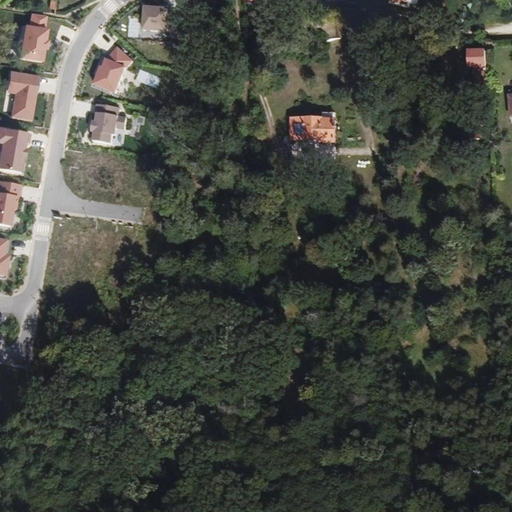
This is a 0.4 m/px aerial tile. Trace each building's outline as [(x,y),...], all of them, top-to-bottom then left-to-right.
[(487,88),(486,52),(469,52),(470,67),(473,67),(474,75),(475,75),(475,84),(479,84),(479,82),(483,81),(483,84),(483,88),(487,88)] [(130,58),(116,99),(131,104),(145,63),(130,58)] [(336,121),(335,121),(323,121),(323,120),(292,120),(292,140),(322,140),(322,142),(336,142),(336,121)] [(483,130),(470,130),(469,145),(483,146),(483,130)] [(14,199),(0,196),(0,230),(9,232),(14,199)]
